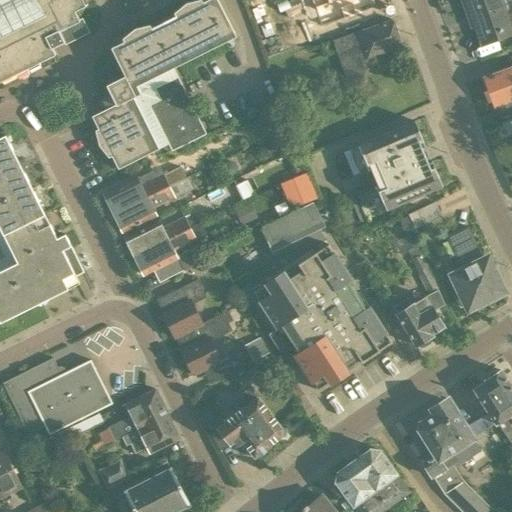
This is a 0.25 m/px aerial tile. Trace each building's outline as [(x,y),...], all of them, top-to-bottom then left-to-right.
[(0,0),(0,82),(16,74),(14,69),(36,58),(38,63),(55,55),(52,48),(73,38),(85,32),(74,11),(85,6),(82,0),(0,0)] [(111,48),(125,76),(106,85),(111,95),(100,100),(105,110),(91,117),(92,117),(98,129),(111,156),(118,170),(152,153),(127,102),(135,98),(129,85),(233,32),(216,0),(206,0),(202,2),(201,0),(197,0),(185,3),(174,12),(176,16),(151,28),(149,25),(134,29),(122,38),(124,42),(111,48)] [(317,0),(328,29),(384,7),(380,0),(317,0)] [(511,34),(511,36),(511,0),(463,0),(462,0),(468,17),(476,13),(479,21),(476,22),(484,44),(511,34)] [(349,35),(333,40),(346,79),(365,72),(362,61),(402,47),(392,20),(349,35)] [(511,67),(485,78),(496,107),(511,100),(511,67)] [(154,90),(159,101),(148,107),(171,152),(205,135),(177,78),(154,90)] [(422,148),(425,146),(415,121),(360,145),(387,210),(442,187),(432,162),(429,163),(422,148)] [(289,126),(275,133),(285,154),(299,148),(289,126)] [(0,322),(79,284),(76,277),(84,273),(65,235),(56,239),(10,144),(6,137),(0,139),(0,322)] [(286,181),(287,182),(305,173),(297,155),(287,159),(295,177),(286,181)] [(137,178),(103,195),(112,214),(197,172),(191,160),(156,177),(153,171),(137,178)] [(197,172),(112,214),(122,233),(156,217),(152,209),(192,189),(186,177),(197,172)] [(287,182),(298,206),(319,196),(307,172),(305,173),(287,182)] [(251,179),(240,184),(246,197),(257,192),(251,179)] [(319,196),(298,206),(299,209),(260,227),(271,252),(325,227),(314,202),(320,199),(319,196)] [(408,214),(415,229),(424,225),(417,209),(408,214)] [(124,238),(133,257),(202,223),(201,221),(196,223),(191,212),(160,226),(158,221),(124,238)] [(393,306),(397,313),(396,314),(414,345),(423,348),(429,344),(433,335),(431,333),(443,327),(433,311),(444,304),(416,247),(420,245),(406,216),(399,220),(402,226),(401,227),(405,236),(395,241),(402,254),(407,251),(419,275),(428,295),(410,306),(406,299),(393,306)] [(202,223),(133,257),(143,276),(177,259),(173,251),(207,234),(202,223)] [(486,300),(501,293),(503,287),(487,257),(484,259),(469,226),(446,237),(463,269),(449,276),(455,289),(461,293),(469,309),(473,307),(477,309),(484,305),(486,300)] [(266,285),(254,293),(276,326),(280,324),(299,354),(295,357),(317,390),(329,383),(330,383),(348,371),(346,369),(361,360),(362,362),(380,350),(392,342),(370,308),(366,311),(346,281),(350,278),(328,244),(316,252),(298,264),(299,266),(285,275),(284,273),(266,284),(266,285)] [(198,263),(202,272),(220,263),(216,254),(198,263)] [(155,300),(175,338),(222,314),(222,313),(200,323),(189,301),(203,294),(196,279),(155,300)] [(222,314),(175,338),(193,374),(219,361),(207,338),(229,327),(222,314)] [(259,338),(244,345),(252,361),(267,354),(259,338)] [(90,361),(61,375),(52,358),(2,383),(28,436),(45,427),(49,435),(111,405),(90,361)] [(486,383),(474,390),(496,424),(498,423),(511,444),(511,428),(506,418),(508,417),(511,422),(511,389),(501,372),(498,373),(496,369),(488,374),(488,379),(485,381),(486,383)] [(230,443),(235,440),(247,455),(255,456),(269,446),(268,444),(279,436),(284,437),(285,430),(280,429),(250,388),(234,400),(240,408),(226,419),(227,421),(218,428),(230,443)] [(115,441),(122,437),(168,415),(155,390),(126,405),(132,417),(109,428),(115,441)] [(443,494),(461,511),(494,511),(464,481),(453,464),(458,461),(459,463),(479,450),(473,440),(473,438),(450,402),(444,401),(436,406),(434,414),(420,424),(419,430),(436,456),(424,464),(432,478),(433,477),(443,494)] [(33,445),(37,453),(102,421),(98,413),(33,445)] [(168,415),(122,437),(127,446),(131,444),(136,454),(147,448),(150,453),(180,439),(168,415)] [(0,499),(22,488),(2,447),(0,448),(0,499)] [(370,449),(353,461),(386,508),(409,492),(379,451),(370,449)] [(97,470),(107,489),(130,478),(120,458),(97,470)] [(380,511),(386,508),(353,461),(338,472),(336,484),(355,511),(380,511)] [(125,491),(125,492),(116,497),(123,511),(175,511),(189,505),(171,468),(125,491)] [(330,511),(319,498),(301,511),(330,511)] [(27,511),(48,511),(56,508),(51,499),(27,511)]
